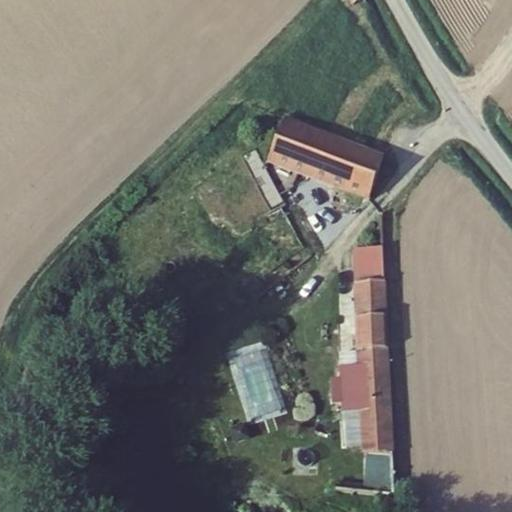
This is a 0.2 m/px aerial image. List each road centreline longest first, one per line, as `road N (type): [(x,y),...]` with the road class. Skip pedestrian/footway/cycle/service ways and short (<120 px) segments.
road 1 (unknown): [(463,112),(296,267)]
road 2 (unclassified): [(396,0),(511,176)]
